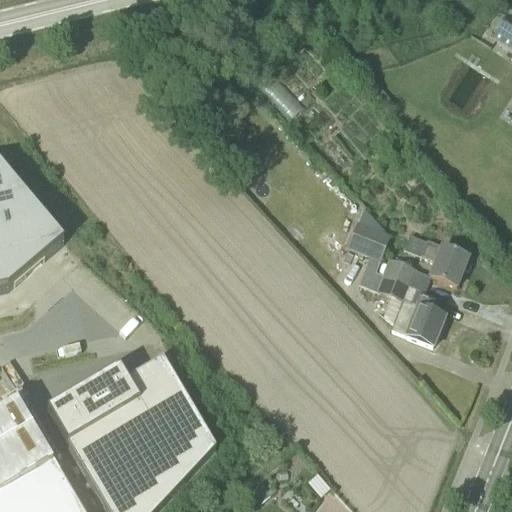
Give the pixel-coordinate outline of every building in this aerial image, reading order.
[(508,52),(511,44),(511,23),(506,20),(492,42),(508,52)] [(0,296),(7,295),(63,248),(0,173),(0,296)] [(378,267),(379,267),(389,242),(356,228),(345,255),(374,267),(366,287),(376,298),(389,304),(382,322),(391,331),(390,336),(431,352),(443,322),(418,312),(414,310),(419,295),(408,291),(408,292),(374,278),(378,267)] [(432,269),(427,281),(455,293),(467,263),(424,246),(417,262),(432,269)] [(385,270),(379,267),(378,267),(374,278),(408,292),(408,291),(414,275),(387,265),(385,270)] [(53,429),(102,511),(160,511),(215,455),(161,365),(125,386),(118,374),(65,406),(72,417),(53,429)] [(0,511),(72,511),(11,410),(0,416),(0,511)]
